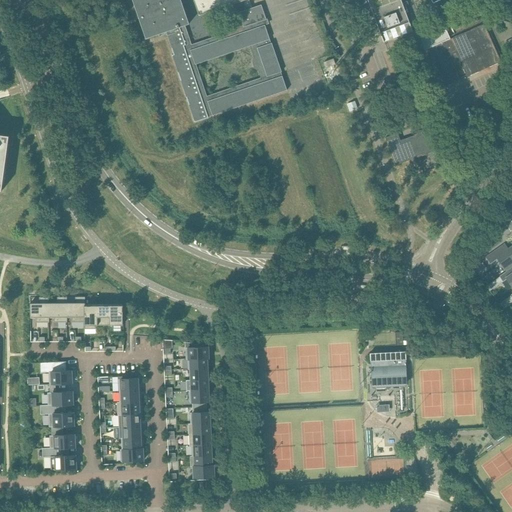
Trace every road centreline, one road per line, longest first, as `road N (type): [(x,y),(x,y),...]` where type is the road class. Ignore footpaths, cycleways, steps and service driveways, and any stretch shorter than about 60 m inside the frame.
road 1 (secondary): [(191,246),(143,215),(100,165),(26,0)]
road 2 (secondary): [(419,269),(191,246)]
road 3 (secondary): [(191,246),(264,271),(367,275),(414,286)]
road 4 (residential): [(425,507),(231,511)]
road 5 (residential): [(154,472),(148,355),(83,357)]
road 6 (unknown): [(376,85),(388,121),(467,100)]
